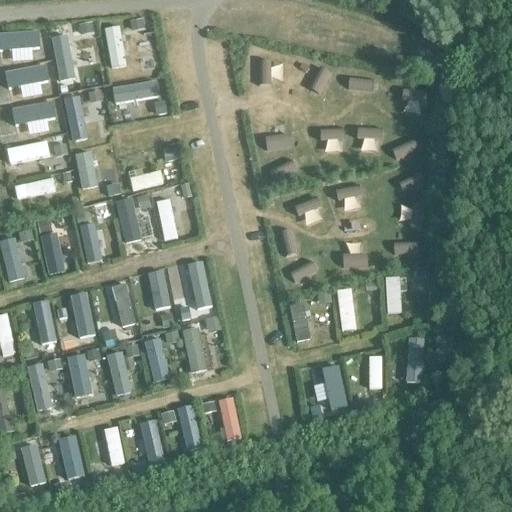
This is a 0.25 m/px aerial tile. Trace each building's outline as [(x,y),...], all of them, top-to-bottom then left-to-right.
[(30,36),(0,37),(0,49),(31,48),(30,36)] [(429,64),(443,76),(451,68),(437,55),(429,64)] [(270,65),(259,65),(259,86),(270,86),(270,65)] [(328,76),(319,70),(307,89),(317,95),(328,76)] [(38,81),(37,71),(4,73),(5,84),(38,81)] [(372,94),(373,83),(352,80),(350,91),(372,94)] [(426,106),(427,95),(405,92),(404,103),(426,106)] [(43,107),(6,115),(8,126),(16,125),(17,130),(23,129),(22,123),(45,119),(43,107)] [(344,142),(343,131),(322,132),(322,143),(344,142)] [(381,142),(381,131),(359,131),(359,142),(381,142)] [(290,149),(288,138),(267,141),(268,152),(290,149)] [(418,151),(413,141),(393,150),(398,160),(418,151)] [(46,144),(7,152),(10,166),(49,158),(46,144)] [(295,173),(290,163),(271,172),(276,182),(295,173)] [(425,185),(420,175),(400,184),(405,194),(425,185)] [(51,180),(25,187),(28,198),(54,191),(51,180)] [(361,199),(359,188),(337,192),(340,203),(361,199)] [(320,210),(316,200),(296,208),(300,218),(320,210)] [(127,246),(142,242),(131,201),(116,205),(127,246)] [(426,209),(415,207),(412,228),(422,230),(426,209)] [(290,233),(279,236),(285,257),(296,254),(290,233)] [(52,236),(41,239),(48,278),(60,275),(55,250),(60,249),(58,238),(53,239),(52,236)] [(395,245),(395,256),(417,256),(417,245),(395,245)] [(1,251),(9,286),(21,283),(12,248),(1,251)] [(344,258),(344,269),(366,269),(366,258),(344,258)] [(291,274),(296,284),(316,274),(311,264),(291,274)] [(48,305),(35,308),(43,346),(56,343),(48,305)] [(0,317),(0,342),(4,358),(16,354),(6,316),(0,317)] [(44,367),(28,370),(37,414),(52,411),(44,367)] [(329,387),(321,388),(325,407),(346,403),(340,370),(326,373),(329,387)] [(0,387),(0,430),(2,438),(14,435),(4,387),(0,387)] [(77,440),(64,443),(75,490),(88,487),(77,440)] [(25,452),(35,491),(49,488),(38,448),(25,452)]
